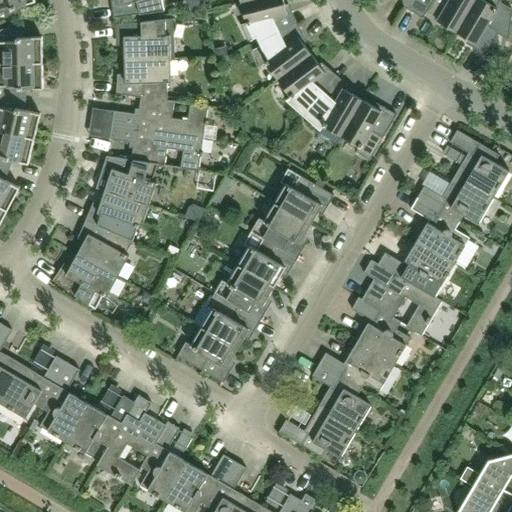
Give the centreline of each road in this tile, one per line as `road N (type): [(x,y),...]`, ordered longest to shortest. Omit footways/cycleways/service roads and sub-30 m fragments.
road 1 (residential): [(251,417),(445,85)]
road 2 (residential): [(4,273),(48,197),(62,136),(70,93),(62,0)]
road 3 (residential): [(4,273),(251,417)]
road 4 (residential): [(251,417),(258,438),(355,498)]
road 5 (residential): [(445,85),(380,44),(344,0)]
